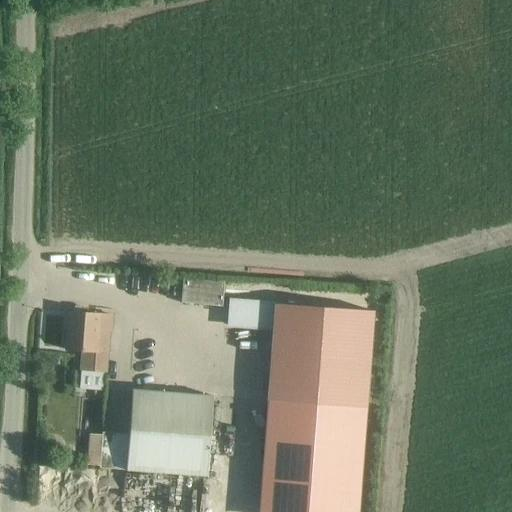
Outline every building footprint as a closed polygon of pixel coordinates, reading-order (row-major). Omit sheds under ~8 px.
[(224,284),(183,280),(181,304),(222,307),(224,284)] [(233,303),(231,328),(261,330),(261,327),(275,328),(270,402),(368,409),(375,312),(277,305),(277,306),(233,303)] [(82,370),(104,372),(105,354),(108,354),(110,325),(102,325),(103,315),(69,313),(66,351),(84,352),(82,370)] [(133,392),(129,436),(103,435),(101,470),(248,481),(253,411),(213,408),(214,398),(133,392)] [(86,448),(85,481),(100,481),(101,448),(86,448)]
